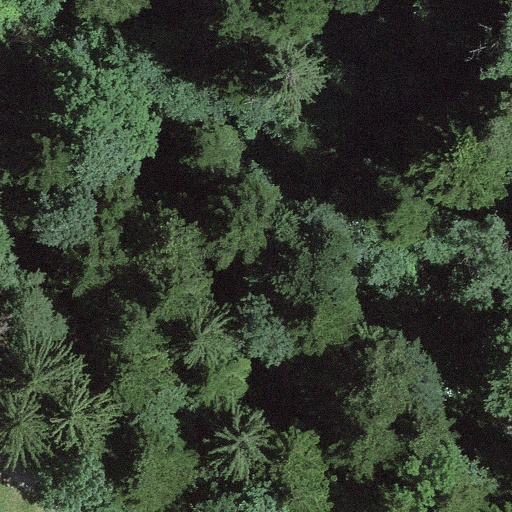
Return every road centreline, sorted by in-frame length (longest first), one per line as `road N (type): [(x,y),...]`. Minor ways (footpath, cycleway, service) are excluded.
road 1 (track): [(284,511),(146,434),(0,240)]
road 2 (track): [(103,511),(77,505),(0,453)]
